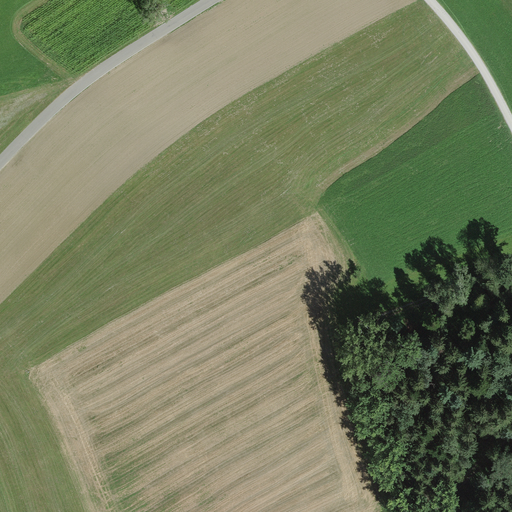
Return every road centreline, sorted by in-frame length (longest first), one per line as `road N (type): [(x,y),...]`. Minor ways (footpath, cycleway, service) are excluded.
road 1 (unclassified): [(0,162),(80,85),(210,0)]
road 2 (track): [(427,0),(464,40),(511,127)]
